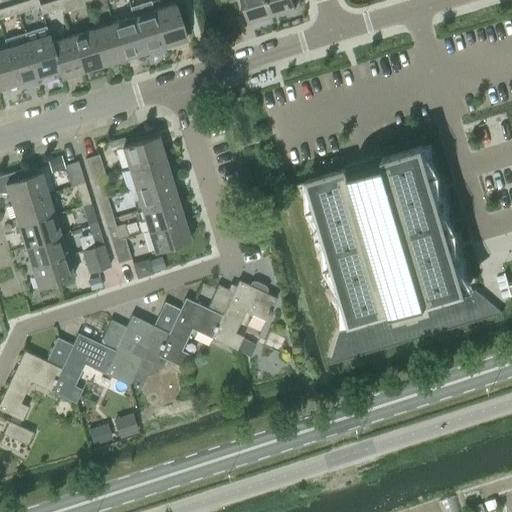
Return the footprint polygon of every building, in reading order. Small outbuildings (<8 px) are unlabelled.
[(29,0),(14,5),(17,14),(39,7),(39,5),(37,0),(29,0)] [(62,7),(60,0),(54,0),(39,5),(39,7),(41,13),(62,7)] [(272,16),(267,0),(243,0),(250,22),(272,16)] [(295,9),(292,0),(267,0),(272,16),(295,9)] [(154,10),(165,47),(186,40),(175,3),(154,10)] [(0,9),(0,19),(17,14),(14,5),(0,9)] [(133,17),(144,53),(165,47),(154,10),(133,17)] [(144,53),(133,17),(112,23),(124,60),(144,53)] [(124,60),(112,23),(92,29),(103,66),(124,60)] [(103,66),(92,29),(71,36),(82,73),(103,66)] [(5,48),(17,85),(38,78),(26,41),(23,34),(3,40),(5,48)] [(38,78),(58,72),(49,43),(50,43),(47,35),(26,41),(38,78)] [(82,73),(71,36),(50,43),(49,43),(58,72),(60,80),(82,73)] [(0,89),(17,85),(5,48),(0,49),(0,89)] [(128,169),(164,158),(157,137),(122,148),(128,169)] [(126,145),(124,138),(109,143),(111,150),(126,145)] [(345,169),(305,181),(349,327),(339,330),(330,363),(330,364),(502,313),(501,312),(475,290),(466,293),(422,146),(382,158),(381,158),(380,154),(345,165),(346,169),(345,170),(345,169)] [(91,180),(100,178),(105,176),(99,155),(85,160),(91,180)] [(64,168),(61,158),(48,162),(51,172),(64,168)] [(135,190),(170,179),(164,158),(128,169),(135,190)] [(75,185),(84,182),(77,162),(64,166),(71,187),(75,185)] [(26,177),(24,169),(0,176),(0,192),(8,193),(12,205),(47,194),(41,173),(26,177)] [(98,201),(107,199),(100,178),(91,180),(98,201)] [(135,190),(141,211),(177,200),(170,179),(135,190)] [(82,206),(90,204),(84,182),(75,185),(82,206)] [(18,226),(54,215),(47,194),(12,205),(18,226)] [(104,222),(113,219),(107,199),(98,201),(104,222)] [(177,200),(141,211),(147,231),(183,220),(177,200)] [(88,227),(97,224),(90,204),(82,206),(88,227)] [(24,247),(60,236),(54,215),(18,226),(24,247)] [(110,241),(119,239),(113,219),(104,222),(110,241)] [(183,220),(147,231),(153,251),(189,240),(183,220)] [(94,246),(103,244),(97,224),(88,227),(94,246)] [(31,267),(66,256),(60,236),(24,247),(31,267)] [(124,237),(119,239),(110,241),(117,263),(130,259),(124,237)] [(110,266),(103,244),(94,246),(95,247),(81,251),(88,272),(110,266)] [(66,256),(31,267),(37,287),(73,277),(66,256)] [(153,272),(165,269),(161,256),(149,260),(153,272)] [(92,289),(102,286),(100,277),(89,280),(92,289)] [(249,284),(238,279),(233,290),(218,283),(207,307),(222,315),(211,338),(236,350),(241,339),(243,336),(235,332),(245,311),(266,321),(277,297),(265,292),(267,288),(264,285),(255,281),(251,281),(249,284)] [(168,333),(157,356),(182,367),(189,354),(181,350),(191,328),(211,338),(222,315),(207,307),(184,296),(179,308),(164,301),(153,325),(152,326),(168,333)] [(135,371),(145,350),(157,356),(168,333),(152,326),(153,325),(131,314),(125,326),(110,319),(99,342),(99,343),(115,350),(103,373),(128,385),(135,371)] [(99,343),(99,342),(77,332),(72,344),(57,337),(46,360),(45,361),(62,369),(51,391),(75,403),(82,389),(74,385),(84,364),(103,373),(115,350),(99,343)] [(254,345),(241,339),(236,350),(249,356),(254,345)] [(45,361),(46,360),(22,349),(0,397),(0,409),(22,420),(28,406),(20,402),(30,381),(51,391),(62,369),(45,361)] [(27,445),(33,432),(8,420),(2,433),(27,445)] [(94,444),(111,438),(107,423),(89,429),(94,444)] [(134,423),(116,429),(119,438),(137,432),(134,423)] [(495,499),(485,502),(488,510),(497,507),(495,499)]
